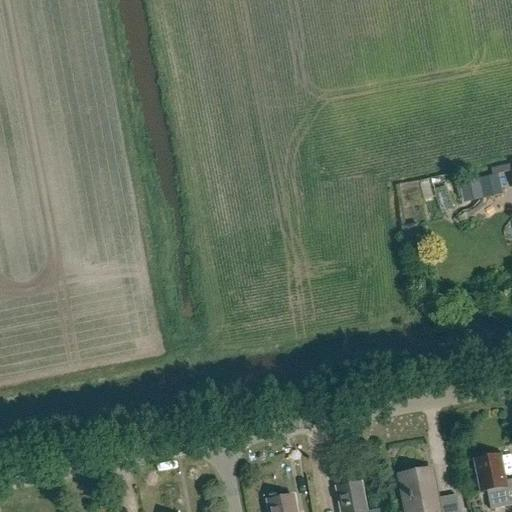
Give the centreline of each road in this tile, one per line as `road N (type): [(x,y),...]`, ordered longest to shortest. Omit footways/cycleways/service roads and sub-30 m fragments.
road 1 (unclassified): [(221,442),(511,386)]
road 2 (unclassified): [(0,484),(221,442)]
